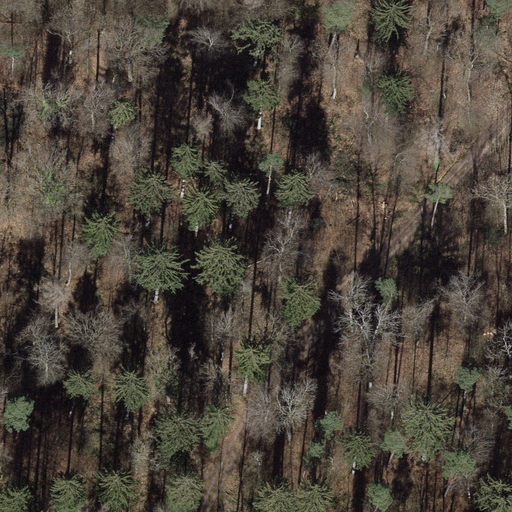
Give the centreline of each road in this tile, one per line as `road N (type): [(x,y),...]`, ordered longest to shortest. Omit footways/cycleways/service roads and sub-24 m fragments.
road 1 (track): [(195,511),(284,363),(511,108)]
road 2 (track): [(0,89),(25,120),(197,507)]
